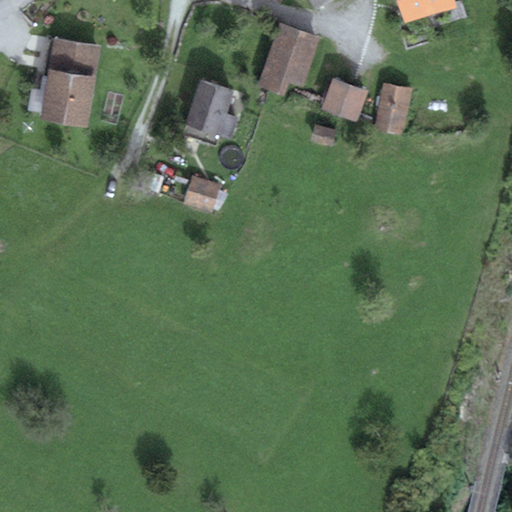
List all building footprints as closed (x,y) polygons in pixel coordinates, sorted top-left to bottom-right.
[(310,0),(316,8),(329,0),(310,0)] [(396,0),(403,24),(457,10),(453,0),(396,0)] [(320,36),(279,22),(257,86),(283,95),(287,83),(302,89),(320,36)] [(106,49),(56,40),(43,118),(94,127),(106,49)] [(367,91),(334,78),(322,108),(355,121),(367,91)] [(233,91),(200,81),(183,134),(216,145),(220,132),(233,136),(239,117),(226,113),(233,91)] [(410,89),(382,84),(373,128),(401,134),(410,89)] [(316,124),(311,140),(331,147),(336,131),(316,124)] [(220,186),(194,177),(185,205),(212,213),(220,186)]
